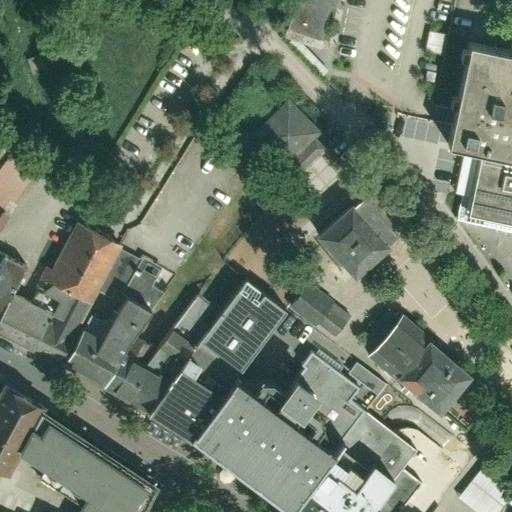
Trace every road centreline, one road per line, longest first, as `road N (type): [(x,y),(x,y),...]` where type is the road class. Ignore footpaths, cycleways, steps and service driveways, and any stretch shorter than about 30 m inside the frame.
road 1 (residential): [(252,32),(357,130),(511,317)]
road 2 (tertiary): [(0,354),(171,460)]
